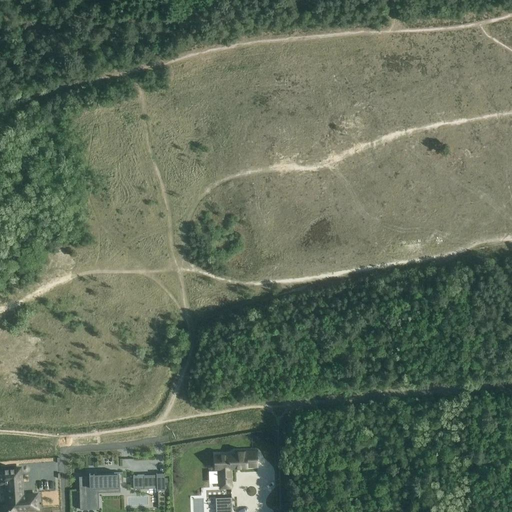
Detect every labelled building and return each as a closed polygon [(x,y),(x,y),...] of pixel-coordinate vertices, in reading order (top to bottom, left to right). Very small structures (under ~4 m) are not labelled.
[(235,454),(215,455),(215,468),(219,468),(220,488),(231,488),(230,468),(247,467),(247,466),(256,466),(256,450),(235,451),(235,454)] [(8,502),(0,511),(14,511),(17,508),(37,507),(36,494),(26,494),(26,497),(21,497),(20,491),(22,491),(22,477),(20,477),(20,467),(0,467),(0,471),(0,481),(7,481),(8,502)] [(89,477),(79,477),(80,510),(91,509),(90,487),(97,487),(98,492),(120,491),(119,484),(123,484),(122,473),(97,474),(97,473),(93,473),(93,474),(89,475),(89,477)] [(144,474),(133,475),(133,489),(144,488),(144,474)] [(232,511),(232,497),(216,498),(216,511),(232,511)]
